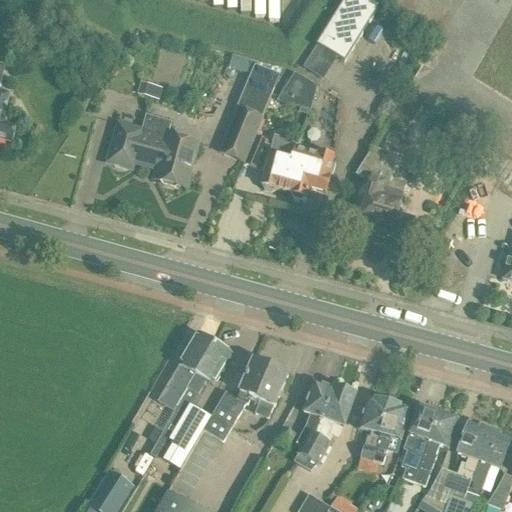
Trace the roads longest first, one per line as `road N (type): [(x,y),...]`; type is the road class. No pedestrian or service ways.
road 1 (tertiary): [(511,366),(0,226)]
road 2 (unknown): [(299,287),(342,163),(341,135),(318,100),(334,64)]
road 3 (unknown): [(448,327),(506,191)]
road 4 (unknown): [(73,225),(108,88)]
